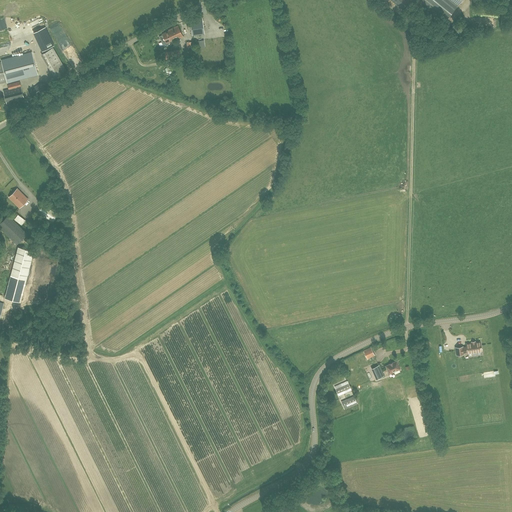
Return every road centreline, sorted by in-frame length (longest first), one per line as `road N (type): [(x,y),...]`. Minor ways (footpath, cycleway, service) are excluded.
road 1 (tertiary): [(231,511),(308,463),(313,387),(328,364),(406,328),(511,305)]
road 2 (unclassified): [(0,127),(107,55),(210,0)]
